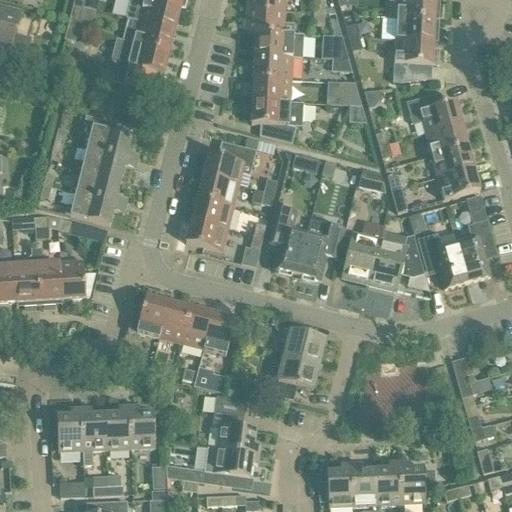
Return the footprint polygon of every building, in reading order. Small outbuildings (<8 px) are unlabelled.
[(74,0),(73,7),(83,10),(85,0),(74,0)] [(174,33),(180,11),(135,0),(131,0),(126,21),(129,21),(129,22),(174,33)] [(186,0),(135,0),(180,11),(180,9),(184,9),(186,0)] [(284,14),(284,0),(246,0),(246,12),(284,14)] [(347,0),(336,0),(339,10),(350,6),(347,0)] [(434,8),(434,0),(396,0),(396,20),(437,23),(438,8),(434,8)] [(324,16),(335,17),(334,11),(325,10),(325,4),(315,3),(314,16),(324,16)] [(83,10),(73,7),(70,19),(80,22),(83,10)] [(12,38),(13,33),(17,17),(0,12),(0,44),(1,45),(0,49),(0,59),(22,65),(28,42),(12,38)] [(284,14),(246,12),(245,36),(255,36),(255,35),(283,37),(283,36),(293,36),(294,26),(283,26),(284,14)] [(388,34),(389,13),(375,12),(374,33),(388,34)] [(432,46),(432,38),(437,39),(437,23),(396,20),(394,44),(432,46)] [(168,55),(174,33),(129,22),(123,43),(132,46),(168,55)] [(345,30),(349,42),(358,39),(359,40),(355,27),(345,30)] [(67,29),(64,42),(75,45),(78,32),(67,29)] [(254,58),(291,60),(302,61),(303,37),(293,37),(293,36),(283,36),(283,37),(255,35),(255,36),(254,58)] [(332,62),(348,63),(342,40),(334,39),(332,62)] [(352,54),(362,51),(359,40),(358,39),(349,42),(352,54)] [(114,66),(110,84),(149,94),(153,75),(163,78),(168,55),(132,46),(123,43),(116,42),(111,65),(114,66)] [(393,67),(393,72),(404,73),(404,85),(430,82),(431,68),(438,69),(439,53),(432,53),(432,46),(394,44),(393,67)] [(31,68),(47,72),(50,61),(34,57),(31,68)] [(254,58),(253,80),(290,82),(291,60),(254,58)] [(348,63),(332,62),(331,74),(352,76),(348,63)] [(253,80),(251,104),(289,106),(290,82),(253,80)] [(342,108),(342,109),(350,109),(362,110),(360,105),(355,86),(353,86),(343,85),(342,108)] [(425,137),(461,127),(455,105),(443,109),(439,96),(406,105),(412,127),(422,124),(425,137)] [(250,127),(260,127),(259,139),(292,147),(296,130),(296,129),(302,130),(303,106),(289,106),(251,104),(250,127)] [(349,125),(366,126),(362,110),(350,109),(349,125)] [(108,228),(131,138),(109,133),(111,125),(85,118),(83,128),(92,130),(69,219),(108,228)] [(425,137),(431,159),(467,149),(461,127),(425,137)] [(57,131),(54,144),(62,146),(66,133),(57,131)] [(378,150),(389,147),(385,134),(375,137),(378,150)] [(62,146),(54,144),(51,156),(59,158),(62,146)] [(249,178),(255,154),(220,146),(217,159),(207,157),(201,179),(238,188),(241,176),(249,178)] [(382,162),(392,158),(389,147),(378,150),(382,162)] [(431,159),(437,181),(473,171),(467,149),(431,159)] [(292,172),(303,174),(306,162),(295,159),(292,172)] [(321,180),(332,182),(334,173),(336,168),(324,166),(324,169),(321,180)] [(443,204),(480,194),(473,171),(437,181),(443,204)] [(36,175),(26,172),(20,195),(30,198),(36,175)] [(46,175),(43,187),(52,189),(54,177),(46,175)] [(385,197),(380,179),(361,175),(358,190),(385,197)] [(387,181),(391,194),(401,191),(397,178),(387,181)] [(233,210),(238,188),(201,179),(196,201),(233,210)] [(266,182),(263,195),(274,197),(277,184),(266,182)] [(246,186),(244,202),(256,203),(258,187),(246,186)] [(43,187),(40,200),(48,202),(52,189),(43,187)] [(394,206),(404,203),(401,191),(391,194),(394,206)] [(271,209),(274,197),(263,195),(260,207),(271,209)] [(466,204),(468,211),(482,207),(480,200),(466,204)] [(227,233),(233,210),(196,201),(190,224),(227,233)] [(432,207),(402,214),(406,230),(436,223),(432,207)] [(273,272),(296,278),(306,240),(290,236),(295,215),(276,210),(267,245),(279,248),(273,272)] [(47,220),(33,221),(34,232),(35,232),(35,243),(49,242),(48,231),(47,231),(47,220)] [(22,232),(34,232),(33,221),(21,222),(22,232)] [(60,222),(57,232),(70,235),(73,225),(60,222)] [(221,255),(227,233),(190,224),(185,246),(221,255)] [(369,287),(382,234),(383,229),(364,224),(360,240),(353,239),(343,281),(369,287)] [(471,244),(456,248),(467,286),(490,280),(483,256),(495,253),(487,224),(467,230),(471,244)] [(256,226),(252,239),(263,241),(266,228),(256,226)] [(338,262),(345,234),(324,229),(320,243),(306,240),(296,278),(319,284),(325,259),(338,262)] [(382,234),(369,287),(394,293),(398,277),(409,280),(412,281),(424,278),(413,239),(406,241),(382,234)] [(443,293),(467,286),(456,248),(440,252),(436,238),(417,243),(425,272),(437,268),(443,293)] [(260,253),(263,241),(252,239),(249,251),(260,253)] [(15,306),(38,304),(35,252),(31,252),(31,258),(29,261),(24,261),(25,267),(13,267),(15,306)] [(38,304),(61,303),(59,265),(48,265),(48,260),(44,260),(42,258),(41,252),(35,252),(38,304)] [(82,264),(59,265),(61,303),(84,302),(84,299),(83,276),(82,264)] [(13,267),(0,268),(0,306),(15,306),(13,267)] [(95,275),(83,276),(84,299),(90,298),(95,275)] [(134,310),(127,335),(158,342),(167,305),(145,300),(142,312),(134,310)] [(190,311),(167,305),(158,342),(180,348),(190,311)] [(212,316),(190,311),(180,348),(203,353),(212,316)] [(225,359),(234,322),(212,316),(203,353),(225,359)] [(283,358),(319,367),(324,343),(302,337),(304,328),(277,321),(274,331),(282,333),(279,344),(286,346),(283,358)] [(319,367),(283,358),(280,372),(268,369),(262,396),(293,403),(296,388),(312,392),(319,367)] [(138,371),(150,374),(153,364),(140,360),(138,371)] [(451,364),(458,390),(469,387),(466,375),(473,373),(469,360),(451,364)] [(162,377),(166,367),(153,364),(150,374),(162,377)] [(193,390),(197,375),(185,372),(181,387),(193,390)] [(228,382),(197,375),(193,390),(223,397),(228,382)] [(475,408),(469,387),(458,390),(464,410),(475,408)] [(207,451),(207,452),(258,459),(260,448),(253,447),(255,433),(240,431),(241,419),(243,406),(216,399),(214,415),(212,428),(219,429),(216,452),(207,451)] [(139,410),(128,411),(129,453),(154,452),(153,416),(139,416),(139,410)] [(117,417),(104,418),(105,454),(129,453),(128,411),(117,411),(117,417)] [(91,412),(80,413),(82,455),(83,469),(92,469),(92,454),(105,454),(104,418),(91,418),(91,412)] [(57,456),(82,455),(80,413),(69,413),(69,419),(56,420),(57,456)] [(467,420),(470,433),(481,430),(477,417),(467,420)] [(474,445),(484,442),(493,440),(490,428),(481,431),(481,430),(470,433),(474,445)] [(258,459),(207,452),(204,474),(165,469),(166,482),(183,484),(198,486),(204,487),(231,491),(233,479),(249,481),(250,468),(257,468),(258,459)] [(493,474),(490,462),(487,452),(477,455),(479,464),(483,477),(493,474)] [(424,491),(434,491),(434,474),(424,475),(423,471),(410,471),(410,465),(399,466),(401,508),(425,507),(424,491)] [(389,472),(375,473),(377,509),(401,508),(399,466),(389,466),(389,472)] [(361,467),(351,468),(353,510),(377,509),(375,473),(362,474),(361,467)] [(328,511),(353,510),(351,468),(340,468),(341,474),(327,475),(328,511)] [(511,477),(511,475),(499,479),(502,489),(504,498),(511,495),(511,477)] [(107,499),(123,499),(122,489),(119,489),(119,478),(107,479),(108,490),(107,490),(107,499)] [(502,489),(499,479),(487,482),(490,492),(502,489)] [(198,486),(183,484),(181,493),(197,495),(198,486)] [(60,501),(84,500),(84,485),(59,486),(60,501)] [(468,488),(455,491),(458,501),(470,498),(468,488)] [(107,499),(107,490),(93,490),(93,500),(107,499)] [(446,505),(458,501),(455,491),(443,494),(446,505)] [(152,504),(167,503),(167,493),(151,494),(152,504)] [(221,509),(221,499),(206,500),(206,510),(221,509)] [(245,499),(221,499),(221,509),(245,508),(245,505),(245,499)] [(162,511),(162,503),(152,504),(150,504),(149,511),(162,511)]
